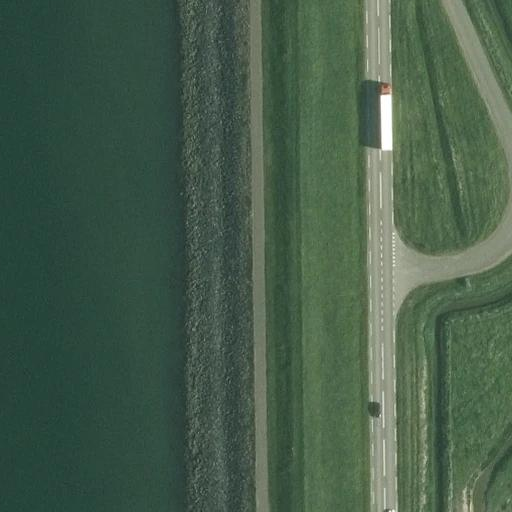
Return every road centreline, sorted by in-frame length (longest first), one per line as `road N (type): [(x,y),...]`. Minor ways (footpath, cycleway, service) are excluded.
road 1 (tertiary): [(383,267),(379,0)]
road 2 (tertiary): [(387,511),(383,267)]
road 3 (unclassified): [(511,133),(458,0)]
road 4 (unclassified): [(383,267),(483,259),(511,232)]
